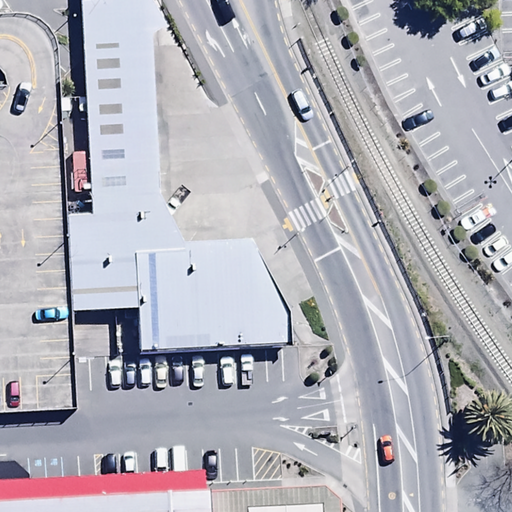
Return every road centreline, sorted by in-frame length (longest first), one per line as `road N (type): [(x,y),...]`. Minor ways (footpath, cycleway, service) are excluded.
road 1 (secondary): [(409,511),(384,339),(294,133)]
road 2 (secondary): [(294,133),(256,92),(203,0)]
road 3 (secondary): [(258,0),(294,133)]
